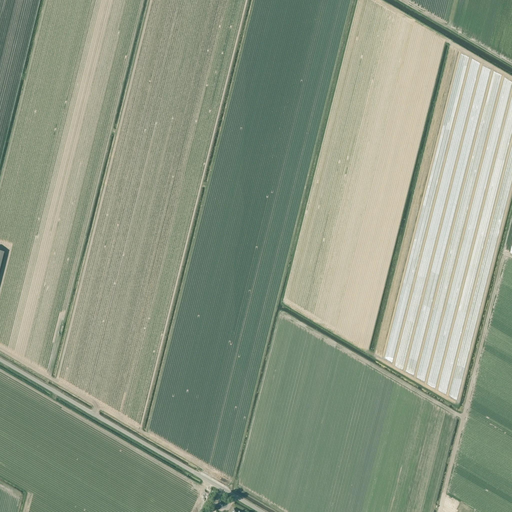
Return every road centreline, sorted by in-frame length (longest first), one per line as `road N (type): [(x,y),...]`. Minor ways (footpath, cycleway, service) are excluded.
road 1 (track): [(439,511),(511,217)]
road 2 (unclassified): [(0,359),(261,511)]
